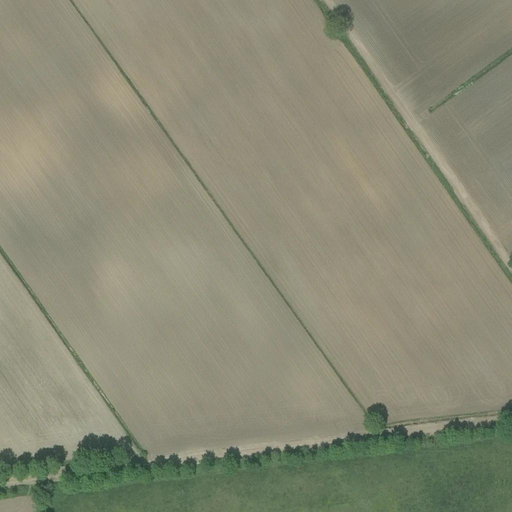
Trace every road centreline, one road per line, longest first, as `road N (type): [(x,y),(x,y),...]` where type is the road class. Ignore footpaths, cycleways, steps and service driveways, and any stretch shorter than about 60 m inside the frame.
road 1 (track): [(511,420),(0,482)]
road 2 (track): [(511,269),(324,0)]
